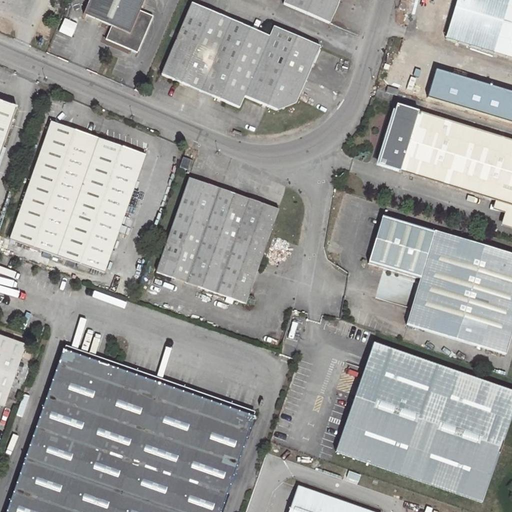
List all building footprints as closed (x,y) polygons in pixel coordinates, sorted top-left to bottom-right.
[(139,11),(143,0),(88,0),(82,15),(110,26),(105,39),(136,53),(152,16),(139,11)] [(283,0),(281,5),(329,25),(339,0),(283,0)] [(511,0),(455,0),(443,39),(511,59),(511,0)] [(160,74),(239,108),(244,98),(277,112),(295,104),(319,47),(272,26),(268,36),(191,3),(160,74)] [(386,91),(397,95),(399,89),(387,86),(386,91)] [(0,153),(16,108),(0,102),(0,153)] [(381,165),(495,200),(511,204),(511,223),(511,227),(511,228),(511,141),(395,107),(381,153),(385,154),(381,165)] [(54,256),(94,139),(50,123),(8,240),(54,256)] [(94,139),(54,256),(103,273),(145,156),(94,139)] [(188,179),(156,272),(245,303),(277,210),(188,179)] [(511,227),(511,223),(511,204),(495,200),(492,208),(503,212),(500,225),(511,228),(511,227)] [(511,328),(511,256),(382,218),(367,265),(418,280),(405,325),(504,354),(511,328)] [(24,344),(0,335),(0,407),(2,408),(24,344)] [(511,406),(511,393),(372,344),(335,452),(480,502),(511,406)] [(218,511),(252,418),(62,352),(5,511),(218,511)] [(371,511),(297,486),(288,511),(371,511)]
